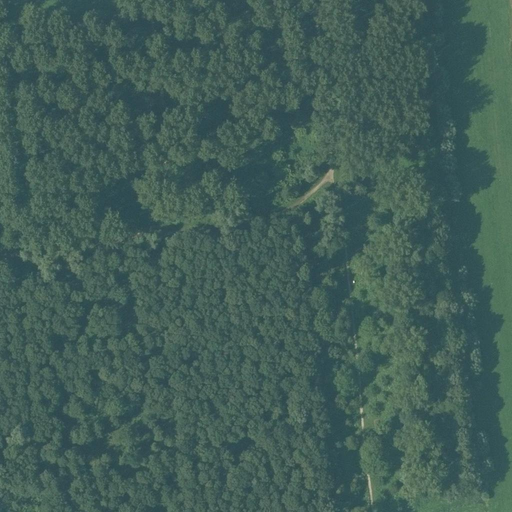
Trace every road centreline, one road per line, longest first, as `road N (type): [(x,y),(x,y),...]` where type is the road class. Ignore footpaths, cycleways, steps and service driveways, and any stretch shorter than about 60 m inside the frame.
road 1 (track): [(0,257),(270,219),(301,203),(330,168)]
road 2 (track): [(330,168),(312,0)]
